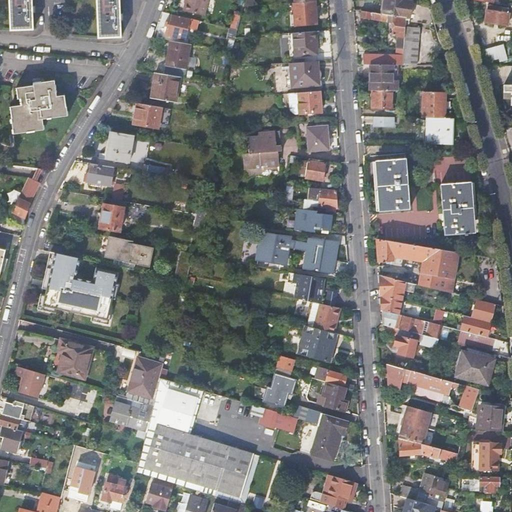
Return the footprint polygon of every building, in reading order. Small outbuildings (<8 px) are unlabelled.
[(9,0),(11,31),(33,30),(33,10),(32,0),(9,0)] [(96,0),(98,38),(121,37),(120,17),(119,0),(96,0)] [(208,0),(185,0),(183,11),(204,16),(208,0)] [(427,25),(436,26),(430,7),(407,1),(407,0),(382,0),(381,14),(387,15),(394,16),(406,18),(427,21),(427,25)] [(317,24),(315,1),(295,3),(294,3),(294,16),(295,26),(317,24)] [(235,11),(230,28),(238,30),(242,13),(235,11)] [(386,22),(387,15),(381,14),(361,11),(360,18),(386,22)] [(509,13),(487,11),(486,22),(508,25),(509,13)] [(190,19),(171,14),(166,35),(173,37),(178,38),(180,39),(185,40),(188,30),(190,19)] [(405,37),(406,27),(406,22),(406,18),(394,16),(393,23),(393,36),(397,36),(405,37)] [(404,64),(418,64),(420,28),(406,27),(405,37),(404,53),(404,56),(404,64)] [(230,28),(227,39),(235,41),(238,30),(230,28)] [(315,32),(293,33),(294,43),(295,56),(317,54),(315,32)] [(404,53),(405,37),(397,36),(397,53),(404,53)] [(170,41),(167,61),(166,66),(186,69),(188,61),(191,44),(170,41)] [(490,62),(509,58),(505,43),(487,47),(490,62)] [(398,64),(404,64),(404,56),(363,56),(364,64),(371,64),(398,64)] [(319,81),(318,63),(291,63),(291,75),(292,86),(310,84),(310,81),(319,81)] [(398,64),(371,64),(370,90),(372,90),(392,90),(398,91),(398,64)] [(181,77),(156,73),(152,97),(176,101),(181,77)] [(34,83),(34,85),(17,87),(18,98),(21,97),(22,104),(10,106),(11,118),(13,133),(43,129),(42,119),(68,116),(66,96),(58,96),(56,81),(34,83)] [(511,85),(504,85),(503,98),(511,98),(511,105),(511,104),(511,85)] [(298,92),(299,114),(322,112),(320,90),(298,92)] [(392,90),(372,90),(372,107),(392,108),(392,90)] [(444,118),(445,91),(424,91),(423,118),(428,118),(444,118)] [(299,114),(298,92),(289,93),(290,107),(291,109),(291,110),(291,111),(292,112),(293,113),(294,113),(295,114),(296,114),(297,114),(298,114),(299,114)] [(161,107),(137,102),(134,124),(159,127),(161,107)] [(393,117),(375,117),(375,125),(393,125),(393,117)] [(444,118),(428,118),(427,126),(426,126),(426,144),(456,144),(456,139),(452,138),(453,118),(444,118)] [(327,126),(308,128),(309,150),(329,149),(327,126)] [(133,135),(112,131),(107,160),(129,163),(133,135)] [(266,142),(266,131),(258,132),(259,135),(248,136),(249,153),(244,153),(245,168),(262,167),(262,165),(279,164),(278,150),(275,150),(275,146),(276,146),(276,145),(276,138),(269,139),(269,141),(266,142)] [(269,139),(276,138),(275,131),(266,131),(266,142),(269,141),(269,139)] [(409,208),(406,159),(375,161),(379,211),(409,208)] [(308,160),(303,186),(309,187),(321,188),(326,163),(308,160)] [(113,167),(90,163),(86,181),(110,185),(113,167)] [(148,165),(147,172),(162,175),(163,167),(148,165)] [(29,205),(40,182),(29,177),(21,192),(16,202),(12,211),(13,212),(11,219),(22,225),(25,216),(29,205)] [(467,232),(475,232),(471,181),(441,184),(444,234),(464,233),(464,235),(467,234),(467,232)] [(126,184),(117,182),(114,197),(123,199),(126,184)] [(321,190),(321,188),(309,187),(308,199),(320,200),(320,197),(322,197),(321,206),(319,206),(316,206),(316,210),(317,210),(338,213),(336,191),(321,190)] [(16,202),(21,192),(14,188),(9,199),(16,202)] [(297,201),(285,200),(284,207),(296,208),(297,201)] [(125,208),(105,204),(103,213),(100,213),(97,228),(121,232),(125,208)] [(297,208),(295,229),(311,231),(315,232),(315,229),(331,231),(332,214),(317,213),(317,210),(316,210),(297,208)] [(206,215),(198,214),(195,226),(202,228),(206,215)] [(308,252),(309,243),(290,240),(291,236),(277,235),(263,232),(257,261),(285,266),(288,248),(298,250),(308,252)] [(134,241),(111,236),(106,258),(149,267),(154,248),(133,243),(134,241)] [(459,252),(377,238),(379,262),(395,261),(395,264),(402,265),(403,258),(423,262),(418,285),(443,290),(449,292),(452,293),(459,252)] [(310,243),(309,243),(308,252),(305,270),(322,272),(324,259),(335,261),(337,250),(333,249),(334,241),(311,239),(310,243)] [(50,244),(48,251),(50,251),(55,252),(64,254),(65,248),(50,244)] [(55,252),(50,251),(42,287),(47,289),(48,286),(48,281),(53,261),(55,252)] [(194,254),(181,251),(174,278),(186,281),(188,274),(194,257),(194,254)] [(64,254),(55,252),(53,261),(48,281),(61,284),(60,289),(48,286),(47,289),(46,294),(43,305),(57,307),(72,311),(92,315),(107,319),(110,305),(111,298),(115,283),(117,272),(96,268),(93,281),(87,280),(75,277),(77,269),(79,258),(64,254)] [(497,258),(476,255),(482,300),(494,303),(503,305),(497,262),(497,258)] [(332,274),(335,261),(324,259),(322,272),(332,274)] [(326,279),(299,275),(293,298),(314,302),(318,304),(322,287),(324,287),(326,279)] [(413,291),(414,284),(380,275),(381,296),(401,301),(404,289),(413,291)] [(326,290),(322,304),(337,308),(340,293),(326,290)] [(447,300),(449,292),(443,290),(441,298),(447,300)] [(43,305),(46,294),(41,293),(37,309),(55,312),(57,307),(43,305)] [(381,296),(382,310),(398,314),(401,301),(381,296)] [(482,300),(477,299),(472,318),(464,316),(460,330),(486,336),(494,303),(482,300)] [(314,302),(308,326),(335,333),(335,332),(332,332),(334,325),(337,325),(342,309),(337,308),(322,304),(318,304),(314,302)] [(107,319),(92,315),(91,321),(108,324),(112,305),(110,305),(107,319)] [(388,325),(399,328),(422,334),(438,338),(440,339),(443,326),(441,325),(435,323),(398,314),(382,310),(383,324),(388,325)] [(441,325),(445,311),(438,310),(435,323),(441,325)] [(399,328),(388,325),(386,333),(396,335),(398,335),(399,328)] [(335,333),(308,326),(299,354),(331,363),(333,357),(332,355),(333,353),(331,352),(336,333),(335,333)] [(446,340),(449,327),(443,326),(440,339),(446,340)] [(422,334),(399,328),(398,335),(417,340),(416,342),(420,343),(422,334)] [(457,343),(461,344),(462,342),(495,350),(497,339),(486,336),(460,330),(457,343)] [(422,334),(420,343),(420,344),(436,348),(438,338),(422,334)] [(417,340),(398,335),(396,335),(394,345),(400,347),(398,353),(413,356),(416,342),(417,340)] [(92,348),(62,339),(60,340),(58,339),(50,369),(84,378),(92,348)] [(180,354),(173,352),(171,359),(178,361),(180,354)] [(457,375),(488,384),(494,360),(463,352),(457,375)] [(280,355),(277,367),(291,371),(294,359),(280,355)] [(160,378),(163,365),(138,357),(129,390),(155,398),(160,378)] [(479,389),(428,375),(386,364),(388,386),(400,390),(399,381),(414,385),(414,394),(442,402),(444,394),(447,394),(449,394),(451,386),(461,388),(461,390),(464,391),(459,407),(472,411),(479,389)] [(44,374),(17,366),(15,375),(23,377),(19,391),(37,397),(44,374)] [(325,381),(326,381),(346,388),(353,390),(354,385),(345,383),(347,376),(328,370),(325,381)] [(274,374),(272,381),(271,388),(267,387),(263,402),(285,408),(289,394),(292,395),(297,380),(274,374)] [(190,434),(202,391),(160,378),(155,398),(153,406),(149,422),(190,434)] [(342,400),(346,388),(326,381),(321,395),(327,397),(324,406),(345,411),(348,401),(342,400)] [(85,386),(71,382),(67,396),(81,400),(85,387),(85,386)] [(85,387),(81,400),(94,403),(98,390),(85,387)] [(153,406),(118,395),(111,420),(121,423),(126,423),(127,425),(147,431),(149,423),(149,422),(153,406)] [(5,402),(2,414),(20,418),(30,422),(34,406),(15,400),(14,404),(5,402)] [(432,412),(408,405),(405,414),(403,421),(401,429),(399,438),(417,442),(423,444),(427,428),(432,412)] [(481,405),(479,430),(501,432),(502,407),(481,405)] [(305,420),(317,424),(320,412),(309,408),(305,420)] [(294,433),(298,419),(263,409),(259,424),(274,428),(274,427),(294,433)] [(0,420),(0,424),(21,430),(22,427),(17,426),(20,418),(2,414),(0,420)] [(325,414),(321,426),(312,454),(332,460),(341,432),(345,434),(349,421),(325,414)] [(221,497),(235,448),(149,423),(147,431),(147,434),(145,439),(140,464),(138,472),(174,483),(210,494),(221,497)] [(0,435),(4,436),(1,447),(17,452),(23,433),(26,434),(26,437),(31,438),(32,433),(21,430),(0,424),(0,435)] [(411,454),(415,453),(422,453),(439,458),(456,462),(459,453),(423,444),(417,444),(417,442),(399,438),(399,437),(400,455),(411,454)] [(480,470),(481,441),(474,441),(473,469),(480,470)] [(481,441),(480,470),(499,471),(499,454),(502,454),(503,444),(500,443),(500,442),(481,441)] [(245,505),(260,455),(235,447),(235,448),(221,497),(229,500),(245,505)] [(49,462),(32,458),(30,465),(40,468),(47,469),(49,462)] [(403,485),(400,495),(404,497),(422,502),(442,508),(451,480),(425,472),(419,490),(403,485)] [(333,476),(328,475),(323,493),(328,495),(333,476)] [(352,482),(333,476),(328,495),(323,493),(310,489),(308,497),(341,508),(344,500),(346,501),(352,482)] [(503,477),(484,477),(484,485),(489,485),(489,492),(499,491),(499,486),(503,485),(503,477)] [(107,482),(102,499),(112,502),(113,499),(123,502),(126,487),(107,482)] [(352,503),(357,484),(352,482),(346,501),(352,503)] [(153,507),(166,511),(173,489),(151,483),(146,502),(153,504),(153,507)] [(294,485),(292,492),(301,495),(304,487),(294,485)] [(57,511),(58,510),(61,499),(44,495),(42,504),(40,503),(39,509),(37,511),(30,511),(20,509),(19,511),(57,511)] [(204,511),(208,500),(192,495),(187,511),(204,511)] [(341,508),(308,497),(308,499),(341,508)] [(419,511),(422,502),(404,497),(401,508),(409,510),(408,511),(419,511)] [(113,499),(112,502),(111,507),(121,510),(123,502),(113,499)] [(245,505),(229,500),(227,508),(214,504),(211,511),(243,511),(246,505),(245,505)] [(492,511),(493,502),(483,501),(481,511),(492,511)]
